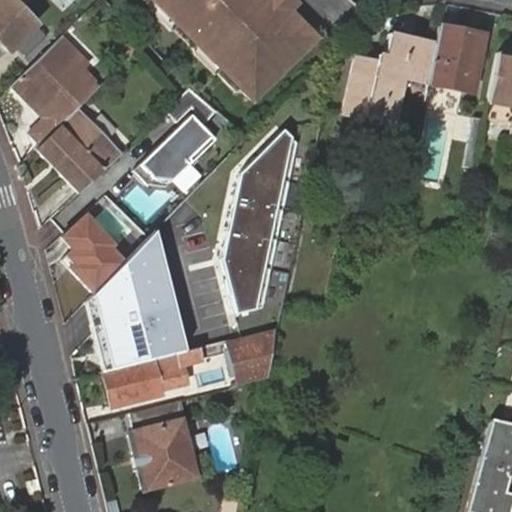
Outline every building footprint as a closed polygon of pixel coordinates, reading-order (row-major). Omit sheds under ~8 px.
[(12,46),(23,57),(45,36),(33,24),(8,0),(0,0),(0,46),(6,52),(12,46)] [(162,0),(143,0),(153,9),(151,11),(172,32),(174,30),(197,53),(195,55),(215,76),(217,73),(236,92),(240,89),(252,102),(259,95),(228,63),(222,69),(201,48),(207,42),(184,20),(179,26),(158,5),(162,0)] [(162,0),(158,5),(179,26),(184,20),(207,42),(201,48),(222,69),(228,63),(259,95),(316,38),(288,11),(296,4),(292,0),(162,0)] [(433,44),(425,84),(470,93),(475,70),(478,54),(482,35),(453,30),(458,7),(442,3),(437,26),(433,44)] [(400,78),(425,84),(433,44),(387,34),(382,57),(375,55),(375,56),(373,63),(368,61),(359,59),(353,58),(341,115),(389,125),(398,87),(400,78)] [(38,145),(76,108),(95,89),(91,84),(92,83),(81,71),(87,66),(59,38),(10,86),(27,104),(32,99),(36,103),(31,108),(41,118),(27,134),(38,145)] [(126,59),(133,52),(126,45),(119,52),(126,59)] [(356,45),(353,58),(359,59),(360,53),(362,46),(356,45)] [(511,56),(505,55),(496,53),(485,102),(511,107),(511,56)] [(398,87),(423,92),(425,84),(400,78),(398,87)] [(32,99),(27,104),(31,108),(36,103),(32,99)] [(120,155),(121,155),(76,108),(38,145),(34,150),(49,165),(53,160),(59,166),(54,170),(77,194),(82,188),(120,155)] [(187,118),(132,172),(146,185),(152,179),(177,176),(212,142),(187,118)] [(296,139),(284,127),(240,173),(226,259),(233,313),(259,310),(296,139)] [(49,165),(54,170),(59,166),(53,160),(49,165)] [(171,183),(177,176),(152,179),(146,185),(171,183)] [(113,245),(85,214),(60,238),(71,251),(65,257),(72,265),(68,270),(91,294),(122,263),(122,262),(109,248),(113,245)] [(153,231),(85,300),(102,372),(183,352),(153,231)] [(60,261),(68,270),(72,265),(65,257),(60,261)] [(239,385),(265,378),(268,332),(228,342),(230,350),(239,385)] [(208,355),(230,350),(228,342),(228,341),(195,349),(183,352),(176,354),(178,365),(198,359),(198,361),(208,358),(208,355)] [(176,354),(102,372),(111,407),(160,395),(159,393),(154,371),(167,367),(169,373),(180,370),(178,365),(176,354)] [(154,371),(159,393),(184,385),(180,370),(169,373),(167,367),(154,371)] [(147,481),(149,488),(195,477),(181,423),(186,422),(181,400),(149,409),(129,414),(135,433),(144,469),(147,481)] [(503,472),(511,435),(511,420),(490,415),(464,511),(502,511),(508,490),(499,488),(503,472)] [(144,469),(135,433),(127,435),(136,471),(144,469)] [(509,473),(511,460),(511,435),(503,472),(509,473)] [(141,490),(149,488),(147,481),(139,482),(141,490)] [(221,511),(234,511),(238,497),(226,495),(221,511)]
